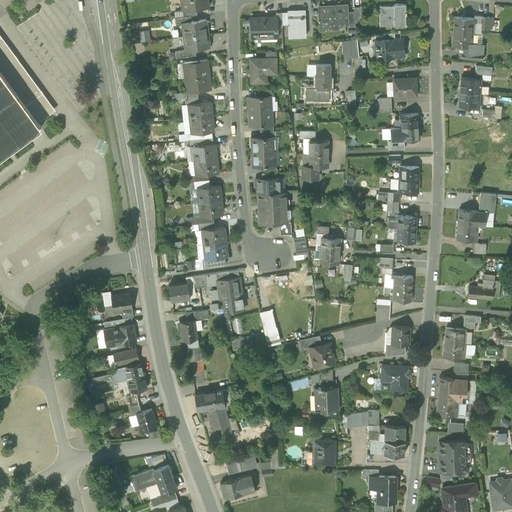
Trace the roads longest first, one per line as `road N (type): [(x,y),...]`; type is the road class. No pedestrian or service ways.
road 1 (tertiary): [(212,511),(159,347),(106,0)]
road 2 (residential): [(434,0),(438,188),(409,511)]
road 3 (residential): [(233,0),(250,255),(278,256)]
